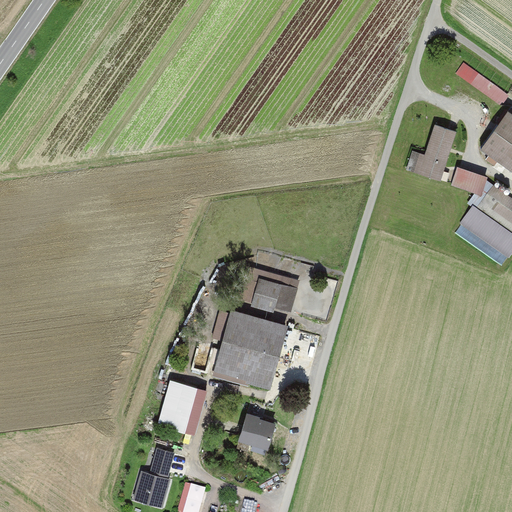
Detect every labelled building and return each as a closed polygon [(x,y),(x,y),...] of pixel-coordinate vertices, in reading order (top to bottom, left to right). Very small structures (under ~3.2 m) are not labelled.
[(509,95),(464,63),(456,74),(501,106),(509,95)] [(511,116),(507,113),(480,151),(511,174),(511,116)] [(457,133),(435,126),(425,156),(413,152),(407,171),(442,182),(457,133)] [(488,178),(458,168),(452,186),(475,194),(482,196),(487,181),(488,178)] [(511,199),(487,181),(482,196),(475,194),(467,205),(472,209),(455,233),(502,267),(511,253),(511,199)] [(285,277),(262,271),(252,308),(274,314),(276,309),(293,313),(299,289),(283,285),(285,277)] [(289,328),(232,312),(214,376),(273,393),(283,358),(294,361),(301,335),(288,331),(289,328)] [(208,392),(170,382),(158,427),(196,437),(208,392)] [(278,425),(248,415),(239,443),(269,453),(278,425)] [(176,454),(157,449),(150,473),(141,471),(133,502),(163,510),(171,481),(169,480),(176,454)] [(178,511),(201,511),(208,489),(187,483),(178,511)] [(245,511),(258,511),(259,504),(246,503),(245,511)]
